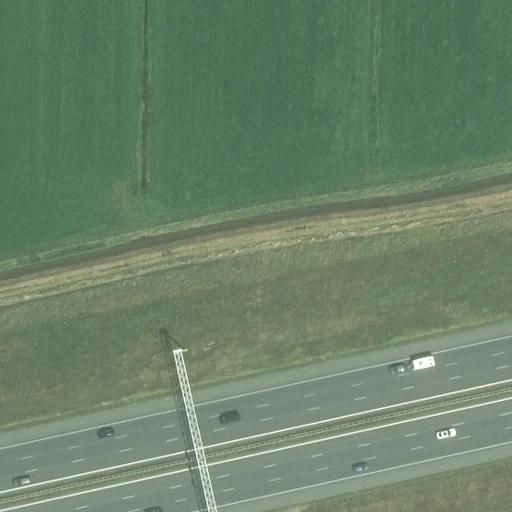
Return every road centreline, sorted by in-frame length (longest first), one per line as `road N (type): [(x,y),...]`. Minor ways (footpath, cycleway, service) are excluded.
road 1 (motorway): [(511,360),(0,473)]
road 2 (motorway): [(99,511),(511,421)]
